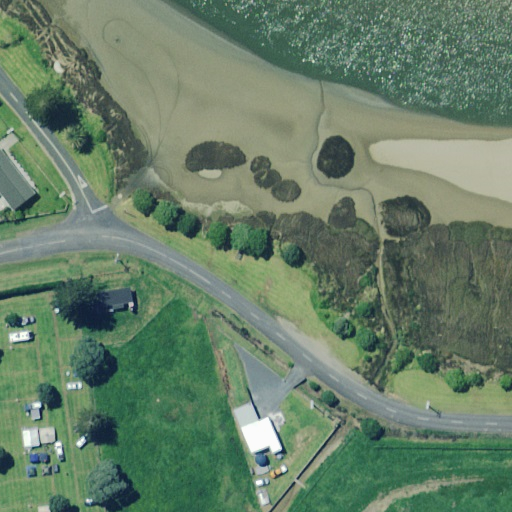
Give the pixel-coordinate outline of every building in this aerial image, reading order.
[(37,193),(1,146),(0,146),(0,190),(15,210),(37,193)] [(116,310),(138,306),(135,286),(106,290),(107,292),(90,295),(91,306),(94,306),(95,310),(97,310),(97,311),(98,312),(99,312),(99,313),(100,313),(101,314),(102,314),(103,314),(104,314),(105,314),(106,313),(106,312),(107,312),(107,311),(108,310),(108,309),(108,308),(115,307),(116,310)] [(50,420),(49,399),(21,400),(22,415),(32,415),(32,421),(50,420)] [(51,456),(26,458),(28,480),(53,477),(51,456)] [(21,473),(6,475),(8,487),(22,486),(21,473)] [(46,490),(45,482),(35,484),(37,499),(49,497),(48,490),(46,490)]
